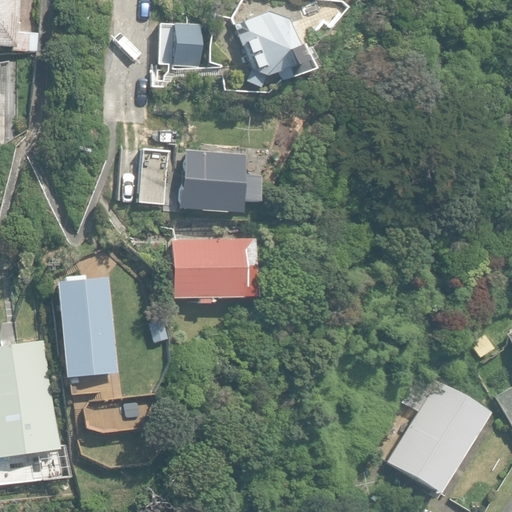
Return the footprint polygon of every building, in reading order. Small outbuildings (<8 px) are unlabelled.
[(11,51),(28,52),(29,32),(17,31),(19,0),(0,0),(0,45),(11,47),(11,51)] [(290,13),(267,7),(222,25),(243,75),(247,73),(266,77),(268,82),(311,64),(290,13)] [(157,64),(198,65),(200,27),(158,24),(157,64)] [(282,122),(303,135),(316,115),(295,102),(282,122)] [(255,203),(258,178),(241,177),(242,157),(138,149),(133,205),(237,214),(238,202),(255,203)] [(197,297),(197,303),(210,303),(210,297),(253,297),(253,294),(259,294),(259,268),(252,268),(252,239),(171,239),(170,240),(170,297),(197,297)] [(54,282),(63,378),(116,373),(107,277),(83,279),(83,275),(62,277),(63,281),(54,282)] [(150,324),(154,341),(168,337),(164,320),(150,324)] [(470,344),(478,356),(490,348),(482,335),(470,344)] [(0,346),(0,457),(58,449),(44,341),(0,346)] [(380,460),(434,495),(486,412),(432,378),(380,460)] [(511,387),(493,398),(511,430),(511,387)]
